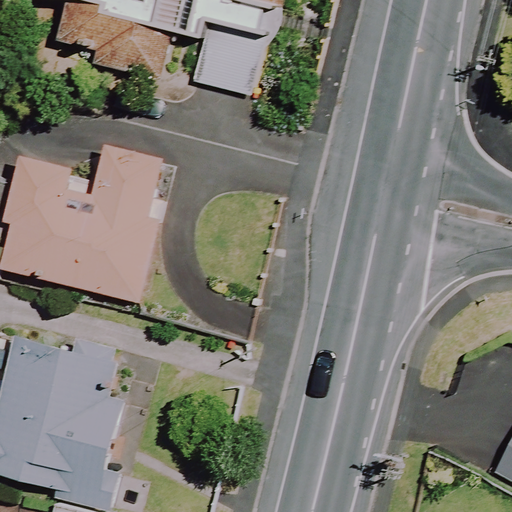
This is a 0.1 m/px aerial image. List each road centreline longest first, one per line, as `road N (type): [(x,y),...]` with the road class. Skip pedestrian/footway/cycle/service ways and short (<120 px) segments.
road 1 (tertiary): [(310,511),(390,191)]
road 2 (tertiary): [(390,191),(435,0)]
road 3 (residential): [(511,223),(390,191)]
